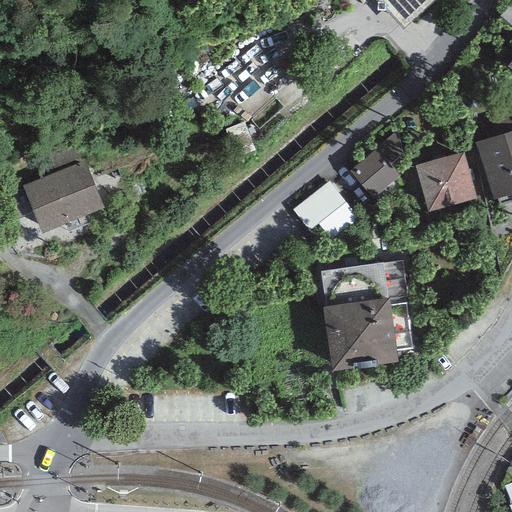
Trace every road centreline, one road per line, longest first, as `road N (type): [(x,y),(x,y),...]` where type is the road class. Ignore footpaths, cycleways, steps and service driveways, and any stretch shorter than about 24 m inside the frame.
road 1 (residential): [(56,447),(112,337),(408,89),(484,0)]
road 2 (residential): [(56,447),(358,423),(448,386),(511,322)]
